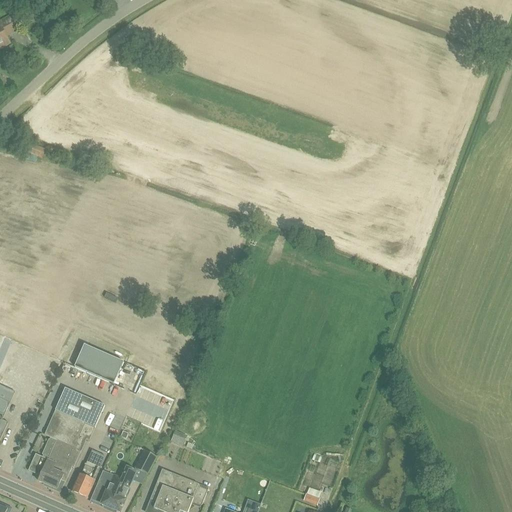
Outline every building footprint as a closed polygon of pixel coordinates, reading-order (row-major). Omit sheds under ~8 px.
[(7,7),(11,14),(25,5),(21,0),(10,0),(13,4),(7,7)] [(0,48),(10,43),(6,37),(20,29),(13,16),(1,22),(3,25),(0,26),(0,48)] [(48,159),(49,153),(33,148),(31,154),(48,159)] [(124,364),(84,347),(75,369),(114,386),(124,364)] [(105,406),(66,389),(45,435),(51,438),(50,440),(49,440),(43,454),(44,455),(43,457),(36,454),(29,471),(38,475),(37,477),(40,479),(39,482),(58,490),(58,488),(60,489),(63,481),(66,482),(72,467),(74,468),(82,451),(85,453),(90,440),(105,406)] [(129,391),(126,397),(136,402),(139,396),(129,391)] [(0,441),(9,423),(3,420),(10,403),(0,398),(0,441)] [(188,436),(176,431),(171,443),(183,447),(188,436)] [(94,481),(105,457),(92,451),(86,463),(81,475),(79,474),(74,485),(75,486),(72,492),(87,498),(94,481)] [(145,452),(136,469),(148,475),(157,458),(145,452)] [(124,500),(137,472),(127,468),(122,479),(103,471),(91,500),(118,511),(120,511),(126,501),(124,500)] [(163,470),(150,501),(152,502),(148,511),(149,511),(188,511),(194,500),(198,502),(198,501),(203,503),(209,489),(163,470)] [(320,499),(307,494),(304,502),(318,506),(320,499)]
